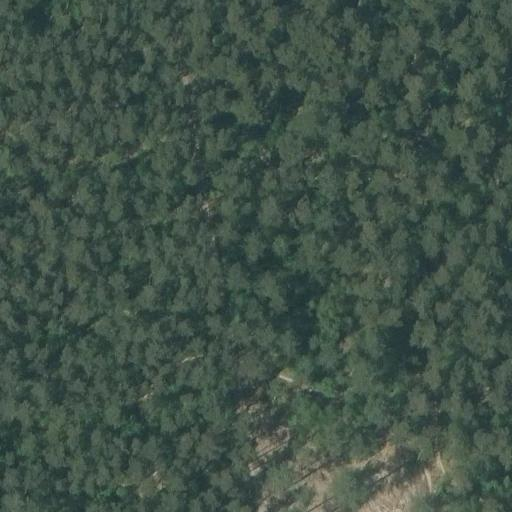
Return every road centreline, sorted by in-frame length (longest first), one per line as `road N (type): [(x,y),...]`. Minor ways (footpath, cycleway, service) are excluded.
road 1 (track): [(168,0),(258,511)]
road 2 (track): [(183,94),(244,100),(511,189)]
